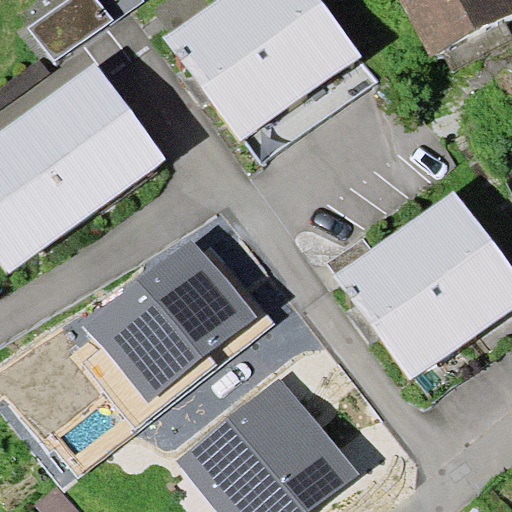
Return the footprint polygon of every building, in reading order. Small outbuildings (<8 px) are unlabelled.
[(55,62),(113,19),(98,0),(67,0),(30,28),(55,62)] [(143,2),(142,0),(98,0),(113,19),(143,2)] [(217,0),(163,39),(239,144),(245,141),(359,57),(361,57),(320,0),(217,0)] [(511,0),(400,0),(430,57),(511,14),(511,0)] [(376,81),(359,57),(245,141),(262,164),(376,81)] [(0,110),(50,73),(40,59),(0,88),(0,110)] [(166,160),(94,62),(0,129),(0,263),(8,274),(166,160)] [(334,275),(410,381),(511,308),(511,268),(456,189),(371,248),(337,274),(334,275)] [(195,238),(87,322),(148,401),(256,317),(195,238)] [(329,263),(337,274),(371,248),(363,238),(329,263)] [(281,377),(178,460),(220,511),(311,511),(359,474),(281,377)]
